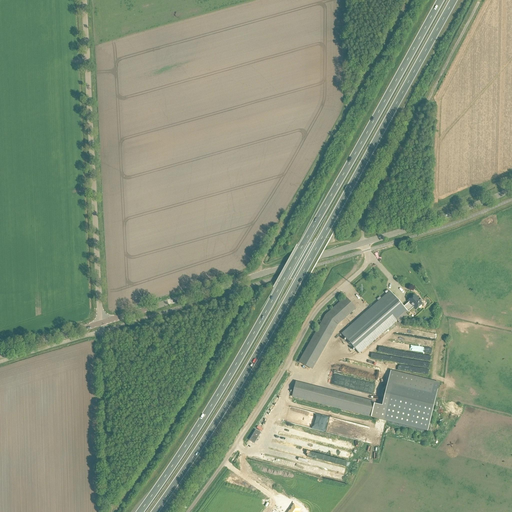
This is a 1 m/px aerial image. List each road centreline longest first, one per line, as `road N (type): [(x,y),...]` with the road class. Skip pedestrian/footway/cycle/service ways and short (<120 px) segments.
road 1 (trunk): [(440,0),(251,337),(139,511)]
road 2 (trunk): [(154,511),(263,343),(454,0)]
road 3 (unclassified): [(188,511),(316,311),(366,265),(364,244)]
road 4 (tertiary): [(101,324),(84,0)]
road 5 (tertiary): [(364,244),(101,324)]
road 6 (track): [(364,244),(365,216),(479,0)]
road 7 (track): [(102,330),(109,511)]
road 8 (tertiary): [(364,244),(511,189)]
